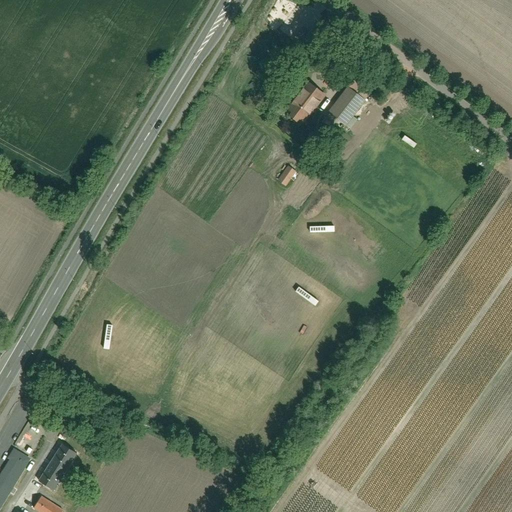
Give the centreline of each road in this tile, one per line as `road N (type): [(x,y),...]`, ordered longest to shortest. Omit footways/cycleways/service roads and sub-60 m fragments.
road 1 (primary): [(232,0),(0,388)]
road 2 (residential): [(325,0),(511,139)]
